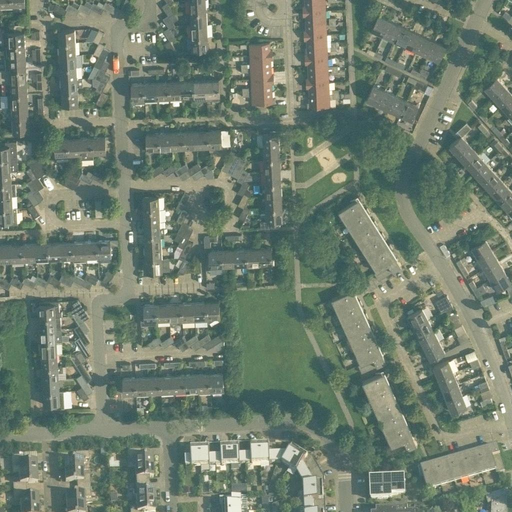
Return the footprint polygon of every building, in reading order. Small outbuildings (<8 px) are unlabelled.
[(77,8),(79,9),(89,14),(92,9),(90,8),(92,3),(86,0),(84,4),(80,2),(80,4),(77,8)] [(124,0),(120,9),(126,12),(131,1),(129,0),(124,0)] [(206,11),(205,0),(189,0),(190,12),(206,11)] [(325,10),(324,0),(304,0),(305,6),(302,6),(302,11),(325,10)] [(93,2),(92,3),(90,8),(92,9),(101,14),(104,8),(102,7),(104,4),(98,1),(97,4),(93,2)] [(105,1),(104,4),(102,7),(104,8),(113,13),(116,7),(105,1)] [(162,6),(168,15),(168,16),(174,12),(168,4),(167,2),(162,6)] [(68,3),(65,9),(67,10),(76,15),(79,9),(77,8),(72,5),(68,3)] [(65,9),(56,4),(48,4),(49,10),(53,10),(64,15),(67,10),(65,9)] [(326,22),(325,10),(302,11),(303,16),(305,16),(305,23),(326,22)] [(190,12),(190,24),(207,23),(206,11),(190,12)] [(510,20),(511,16),(511,15),(504,11),(502,15),(510,20)] [(178,19),(174,12),(168,16),(168,15),(163,18),(168,27),(169,29),(175,25),(173,22),(178,19)] [(383,35),(389,20),(378,15),(371,30),(383,35)] [(401,25),(389,20),(383,35),(394,40),(401,25)] [(326,34),(326,22),(305,23),(306,30),(303,30),(304,35),(326,34)] [(208,36),(207,23),(190,24),(191,37),(208,36)] [(405,45),(412,31),(401,25),(394,40),(405,45)] [(163,31),(169,40),(170,41),(175,38),(169,29),(168,27),(163,31)] [(58,29),(59,42),(75,41),(75,28),(58,29)] [(92,40),(98,43),(99,42),(104,32),(98,29),(92,40)] [(8,32),(8,44),(25,44),(24,31),(8,32)] [(416,50),(422,37),(423,36),(412,31),(405,45),(416,50)] [(327,46),(326,34),(304,35),(304,40),(306,40),(307,47),(327,46)] [(208,36),(191,37),(192,49),(208,48),(208,36)] [(423,36),(422,37),(416,50),(428,55),(434,41),(423,36)] [(169,40),(164,43),(171,54),(176,50),(170,41),(169,40)] [(76,54),(75,41),(59,42),(59,54),(76,54)] [(446,46),(434,41),(428,55),(439,61),(446,46)] [(98,43),(93,53),(98,56),(99,54),(100,54),(105,45),(99,42),(98,43)] [(250,55),(272,54),(272,50),(270,50),(269,42),(249,43),(250,55)] [(25,44),(8,44),(4,44),(5,57),(25,56),(25,44)] [(327,58),(327,46),(307,47),(307,54),(304,54),(305,59),(327,58)] [(59,54),(60,67),(77,66),(76,54),(59,54)] [(105,57),(100,54),(99,54),(98,56),(94,65),(99,68),(100,67),(105,57)] [(250,55),(250,67),(271,66),(270,59),(273,59),(272,54),(250,55)] [(6,69),(10,69),(26,68),(25,56),(5,57),(6,69)] [(328,70),(327,58),(305,59),(305,64),(307,63),(308,71),(328,70)] [(78,78),(77,66),(60,67),(61,79),(78,78)] [(271,66),(250,67),(251,79),(274,78),(273,74),(271,74),(271,66)] [(100,81),(101,79),(106,69),(100,67),(99,68),(94,78),(100,81)] [(27,81),(26,68),(10,69),(6,69),(6,70),(5,82),(27,81)] [(328,82),(328,70),(308,71),(308,78),(306,78),(306,83),(328,82)] [(494,97),(506,86),(497,77),(485,88),(494,97)] [(61,79),(62,92),(78,91),(78,78),(61,79)] [(251,79),(251,91),(272,90),(271,83),(274,83),(274,78),(251,79)] [(107,82),(101,79),(100,81),(95,90),(100,93),(101,93),(102,91),(107,82)] [(194,101),(207,100),(206,79),(193,80),(194,96),(194,101)] [(206,79),(207,100),(220,100),(219,79),(206,79)] [(427,84),(416,79),(415,84),(414,83),(412,87),(424,92),(427,84)] [(170,97),(182,97),(181,80),(169,81),(170,97)] [(182,97),(194,96),(193,80),(181,80),(182,97)] [(8,94),(27,93),(27,81),(5,82),(5,94),(8,94)] [(157,98),(170,97),(169,81),(156,82),(157,98)] [(132,99),(135,99),(135,103),(145,103),(145,99),(144,82),(132,83),(132,99)] [(145,99),(157,98),(156,82),(144,82),(145,99)] [(328,82),(306,83),(306,88),(308,87),(309,95),(329,94),(328,82)] [(367,99),(378,105),(385,90),(373,85),(367,99)] [(511,96),(511,93),(506,86),(494,97),(502,106),(511,96)] [(272,90),(251,91),(252,104),(275,103),(275,97),(272,98),(272,90)] [(396,95),(385,90),(378,105),(389,110),(396,95)] [(79,103),(78,91),(62,92),(62,104),(79,103)] [(100,93),(96,102),(101,105),(107,94),(102,91),(101,93),(100,93)] [(28,105),(27,93),(8,94),(8,106),(28,105)] [(330,106),(329,94),(309,95),(309,102),(307,102),(307,107),(330,106)] [(389,110),(401,115),(407,100),(396,95),(389,110)] [(511,96),(502,106),(510,115),(511,113),(511,96)] [(477,106),(471,99),(468,102),(473,109),(477,106)] [(419,106),(407,100),(401,115),(412,120),(419,106)] [(29,118),(28,105),(8,106),(8,119),(12,119),(29,118)] [(479,115),(480,116),(485,121),(488,118),(482,112),(479,115)] [(12,119),(13,131),(29,131),(29,118),(12,119)] [(493,124),(488,118),(485,121),(490,127),(493,124)] [(471,127),(470,126),(466,122),(455,133),(458,137),(461,135),(462,135),(471,127)] [(487,130),(481,123),(477,126),(484,133),(487,130)] [(197,147),(209,146),(208,129),(196,130),(197,147)] [(208,129),(209,146),(222,146),(221,129),(208,129)] [(185,148),(197,147),(196,130),(184,131),(185,148)] [(487,130),(484,133),(488,138),(492,135),(487,130)] [(498,130),(495,132),(502,139),(505,136),(498,130)] [(160,149),(172,148),(171,131),(159,132),(160,149)] [(172,148),(185,148),(184,131),(171,131),(172,148)] [(147,150),(160,149),(159,132),(146,133),(147,150)] [(262,133),(263,146),(279,145),(279,133),(262,133)] [(458,156),(470,145),(462,135),(450,146),(458,156)] [(93,158),(93,153),(92,136),(80,137),(81,154),(81,159),(93,158)] [(92,136),(93,153),(106,152),(105,136),(92,136)] [(510,142),(505,136),(502,139),(506,145),(510,142)] [(68,158),(68,154),(67,137),(55,138),(56,158),(68,158)] [(68,154),(81,154),(80,137),(67,137),(68,154)] [(503,147),(497,141),(494,144),(500,150),(503,147)] [(0,145),(0,170),(11,170),(9,146),(0,145)] [(280,157),(279,145),(263,146),(263,158),(280,157)] [(479,154),(470,145),(458,156),(467,165),(479,154)] [(503,147),(500,150),(505,156),(509,153),(503,147)] [(221,169),(227,172),(236,153),(231,150),(221,169)] [(241,156),(236,153),(227,172),(233,175),(241,156)] [(479,154),(467,165),(475,174),(487,163),(479,154)] [(29,162),(32,166),(38,177),(49,170),(42,159),(39,155),(29,162)] [(233,175),(238,178),(243,169),(247,159),(241,156),(233,175)] [(263,158),(264,171),(281,170),(280,157),(263,158)] [(198,162),(189,168),(187,169),(190,175),(200,169),(201,168),(198,162)] [(203,174),(213,168),(214,167),(210,162),(201,167),(201,168),(200,169),(203,174)] [(189,168),(185,163),(176,169),(175,170),(178,175),(187,169),(189,168)] [(487,163),(475,174),(483,183),(495,172),(487,163)] [(164,169),(161,164),(150,171),(153,177),(162,171),(164,169)] [(166,176),(175,170),(176,169),(173,164),(164,169),(162,171),(166,176)] [(26,170),(32,179),(33,180),(38,177),(32,166),(26,170)] [(248,172),(243,169),(238,178),(236,180),(242,183),(243,181),(248,172)] [(0,183),(11,183),(11,170),(0,170),(0,183)] [(90,184),(93,178),(91,177),(93,173),(88,170),(86,174),(81,172),(79,177),(79,178),(80,179),(90,184)] [(281,183),(281,170),(264,171),(265,183),(281,183)] [(94,171),(93,173),(91,177),(93,178),(102,183),(105,177),(94,171)] [(503,181),(495,172),(483,183),(491,192),(503,181)] [(65,185),(68,179),(66,178),(57,173),(54,179),(65,185)] [(79,178),(79,177),(69,173),(66,178),(68,179),(78,184),(80,179),(79,178)] [(39,189),(33,180),(32,179),(26,182),(32,191),(33,193),(39,189)] [(237,192),(242,195),(243,195),(244,194),(249,184),(243,181),(242,183),(237,192)] [(503,181),(491,192),(500,201),(511,190),(503,181)] [(0,195),(12,195),(16,195),(16,183),(11,183),(0,183),(0,195)] [(265,183),(265,196),(282,195),(281,183),(265,183)] [(511,206),(511,190),(500,201),(508,210),(511,206)] [(32,191),(27,195),(33,204),(33,203),(34,205),(39,202),(33,193),(32,191)] [(175,208),(177,208),(181,211),(182,209),(190,194),(184,191),(175,208)] [(249,196),(244,194),(243,195),(242,195),(237,205),(243,208),(244,206),(249,196)] [(12,207),(12,195),(0,195),(0,208),(12,208),(12,207)] [(265,196),(266,208),(283,207),(282,195),(265,196)] [(348,204),(338,210),(339,211),(346,222),(364,211),(363,209),(359,202),(362,200),(359,195),(355,198),(356,199),(348,204)] [(142,197),(143,209),(159,208),(159,196),(142,197)] [(33,203),(33,204),(28,207),(35,218),(40,214),(36,207),(34,205),(33,203)] [(243,208),(238,217),(244,220),(250,209),(244,206),(243,208)] [(0,220),(9,221),(9,224),(17,224),(17,207),(12,207),(12,208),(0,208),(0,220)] [(283,220),(283,207),(266,208),(267,221),(260,221),(261,227),(280,226),(280,220),(283,220)] [(364,211),(346,222),(353,234),(372,223),(371,221),(366,214),(369,212),(369,211),(368,209),(367,207),(366,207),(363,209),(364,211)] [(160,221),(159,208),(143,209),(144,222),(160,221)] [(188,212),(182,209),(181,211),(177,208),(176,211),(180,213),(176,220),(182,223),(183,221),(188,212)] [(372,223),(353,234),(361,246),(379,235),(378,234),(374,226),(377,224),(376,221),(374,219),(371,221),(372,223)] [(144,222),(144,234),(161,233),(160,221),(144,222)] [(176,233),(182,235),(182,236),(183,234),(187,227),(188,224),(183,221),(182,223),(176,233)] [(187,227),(183,234),(182,236),(182,235),(177,245),(183,248),(188,239),(192,230),(187,227)] [(379,235),(361,246),(369,258),(387,247),(386,245),(381,238),(384,236),(385,236),(383,233),(382,231),(382,232),(378,234),(379,235)] [(161,246),(161,233),(144,234),(145,247),(161,246)] [(217,241),(216,235),(204,236),(204,251),(209,251),(209,250),(211,250),(210,241),(217,241)] [(86,257),(98,256),(97,239),(85,240),(86,257)] [(110,239),(97,239),(98,256),(111,255),(110,239)] [(178,257),(183,260),(184,260),(185,259),(193,242),(188,239),(183,248),(178,257)] [(472,247),(478,258),(492,250),(486,239),(472,247)] [(73,257),(86,257),(85,240),(72,241),(73,257)] [(48,259),(61,258),(60,241),(48,242),(48,259)] [(61,258),(73,257),(72,241),(60,241),(61,258)] [(36,259),(48,259),(48,242),(35,243),(36,259)] [(11,261),(24,260),(23,243),(10,244),(11,261)] [(24,260),(36,259),(35,243),(23,243),(24,260)] [(387,247),(369,258),(376,270),(394,259),(389,250),(392,248),(391,245),(389,243),(386,245),(387,247)] [(0,261),(11,261),(10,244),(0,244),(0,261)] [(145,247),(145,259),(162,258),(161,246),(145,247)] [(247,264),(259,264),(259,247),(246,248),(247,264)] [(259,247),(259,264),(272,263),(271,247),(259,247)] [(235,265),(247,264),(246,248),(234,249),(235,265)] [(210,266),(222,266),(221,249),(211,250),(209,250),(209,251),(210,266)] [(222,266),(235,265),(234,249),(221,249),(222,266)] [(498,260),(492,250),(478,258),(484,268),(498,260)] [(162,271),(162,258),(145,259),(146,271),(156,271),(162,271)] [(374,272),(378,279),(401,265),(397,258),(394,259),(376,270),(376,271),(374,272)] [(190,261),(185,259),(184,260),(183,260),(178,270),(184,273),(190,261)] [(460,268),(464,266),(460,259),(456,261),(460,268)] [(505,271),(498,260),(484,268),(490,279),(505,271)] [(468,273),(464,266),(460,268),(464,275),(468,273)] [(107,270),(102,281),(107,284),(113,273),(107,270)] [(511,281),(505,271),(490,279),(497,290),(511,281)] [(71,279),(73,280),(82,285),(85,279),(84,279),(84,278),(74,273),(71,279)] [(84,279),(85,279),(95,284),(98,279),(86,273),(84,278),(84,279)] [(59,280),(60,281),(61,281),(70,286),(73,280),(71,279),(62,274),(59,280)] [(34,281),(36,282),(45,287),(48,281),(46,280),(47,280),(37,275),(34,281)] [(46,280),(48,281),(58,286),(60,281),(59,280),(49,275),(47,280),(46,280)] [(9,282),(11,283),(21,288),(23,283),(21,282),(22,281),(12,276),(9,282)] [(21,282),(23,283),(23,282),(33,287),(36,282),(34,281),(25,276),(22,281),(21,282)] [(9,282),(0,277),(0,284),(8,289),(11,283),(9,282)] [(473,289),(476,287),(472,280),(468,282),(473,289)] [(342,294),(332,298),(337,311),(357,302),(356,301),(353,293),(356,291),(357,291),(355,286),(350,288),(351,290),(342,294)] [(481,294),(476,287),(473,289),(477,296),(481,294)] [(444,310),(452,306),(446,295),(435,301),(439,308),(442,306),(444,310)] [(74,305),(72,307),(72,315),(73,315),(79,312),(84,320),(89,317),(85,310),(78,299),(72,303),(74,305)] [(357,302),(337,311),(343,325),(363,316),(362,314),(359,306),(362,305),(363,304),(361,302),(360,299),(356,301),(357,302)] [(38,304),(39,317),(60,316),(62,316),(62,310),(59,311),(59,300),(44,301),(44,304),(38,304)] [(207,321),(207,320),(207,317),(206,300),(194,301),(195,322),(207,321)] [(206,300),(207,317),(207,320),(209,322),(218,317),(220,316),(219,300),(206,300)] [(181,302),(183,322),(195,322),(194,301),(181,302)] [(158,319),(170,319),(169,302),(157,303),(158,319)] [(183,322),(181,302),(169,302),(170,319),(171,319),(175,324),(180,323),(183,322)] [(158,322),(158,319),(157,303),(144,303),(145,318),(141,318),(141,325),(156,324),(158,322)] [(408,315),(414,326),(428,319),(422,308),(408,315)] [(79,312),(73,315),(79,324),(84,332),(89,329),(85,322),(84,320),(79,312)] [(363,316),(343,325),(349,337),(368,329),(368,327),(364,319),(368,318),(368,317),(367,315),(366,312),(366,313),(362,314),(363,316)] [(61,328),(60,316),(39,317),(39,330),(61,328)] [(433,330),(428,319),(414,326),(419,337),(433,330)] [(79,324),(73,328),(79,337),(80,337),(85,345),(90,341),(86,335),(84,332),(79,324)] [(368,329),(349,337),(355,351),(374,342),(374,340),(370,332),(374,330),(373,328),(372,325),(368,327),(368,329)] [(40,342),(57,341),(62,341),(62,328),(61,328),(39,330),(40,342)] [(469,339),(464,328),(456,332),(462,343),(469,339)] [(433,330),(419,337),(425,348),(439,340),(433,330)] [(210,340),(203,344),(207,350),(213,345),(215,349),(224,349),(224,338),(220,333),(211,339),(210,340)] [(195,334),(186,340),(185,341),(178,345),(182,350),(191,345),(196,341),(199,340),(198,339),(195,334)] [(210,340),(211,339),(208,334),(198,339),(199,340),(196,341),(191,345),(194,350),(203,344),(210,340)] [(162,341),(160,342),(163,348),(173,342),(174,341),(171,335),(161,341),(162,341)] [(186,340),(183,335),(174,341),(173,342),(176,347),(178,345),(185,341),(186,340)] [(158,336),(148,342),(148,343),(151,348),(160,342),(162,341),(161,341),(158,336)] [(79,337),(74,340),(80,349),(81,351),(86,357),(91,354),(87,347),(85,345),(80,337),(79,337)] [(374,342),(355,351),(360,363),(380,354),(376,345),(379,343),(380,343),(379,341),(378,339),(377,339),(374,340),(374,342)] [(445,351),(439,340),(425,348),(431,359),(445,351)] [(57,354),(57,341),(40,342),(41,355),(57,354)] [(80,349),(75,353),(81,362),(82,363),(87,360),(86,357),(81,351),(80,349)] [(358,364),(357,365),(361,373),(382,363),(386,361),(382,353),(380,354),(360,363),(361,363),(358,364)] [(41,355),(41,367),(58,366),(57,354),(41,355)] [(433,365),(438,377),(453,371),(448,359),(433,365)] [(81,362),(76,365),(81,374),(87,382),(92,379),(88,372),(82,363),(81,362)] [(63,366),(58,366),(41,367),(42,379),(59,378),(58,372),(63,371),(63,366)] [(381,373),(362,381),(368,394),(388,386),(387,384),(383,376),(387,374),(385,369),(380,371),(381,373)] [(458,383),(453,371),(438,377),(443,388),(458,383)] [(210,373),(211,389),(211,393),(224,392),(223,372),(210,373)] [(186,390),(198,390),(197,373),(185,374),(186,390)] [(211,393),(211,389),(210,373),(197,373),(198,390),(198,393),(211,393)] [(81,374),(76,377),(82,386),(83,388),(88,395),(93,391),(88,384),(87,382),(81,374)] [(161,392),(173,391),(173,374),(160,375),(161,392)] [(173,391),(186,390),(185,374),(173,374),(173,391)] [(149,392),(161,392),(160,375),(148,376),(149,392)] [(124,393),(136,393),(135,376),(123,377),(124,393)] [(136,393),(149,392),(148,376),(135,376),(136,393)] [(42,379),(43,391),(59,391),(59,378),(42,379)] [(388,386),(368,394),(374,407),(393,399),(393,397),(389,389),(393,388),(393,387),(392,385),(391,382),(387,384),(388,386)] [(443,388),(447,400),(462,394),(458,383),(443,388)] [(82,386),(77,390),(84,400),(89,397),(88,395),(83,388),(82,386)] [(64,390),(59,391),(43,391),(43,404),(54,404),(54,408),(64,408),(64,390)] [(467,406),(462,394),(447,400),(452,412),(467,406)] [(393,399),(374,407),(380,421),(399,412),(399,410),(395,402),(399,400),(398,398),(397,395),(396,395),(393,397),(393,399)] [(493,403),(491,397),(480,401),(482,407),(493,403)] [(399,412),(380,421),(386,433),(405,425),(405,423),(401,415),(405,413),(404,411),(403,408),(402,408),(399,410),(399,412)] [(405,425),(386,433),(391,446),(411,437),(407,428),(410,426),(411,426),(410,424),(409,421),(408,421),(405,423),(405,425)] [(392,455),(393,455),(417,444),(414,436),(411,437),(391,446),(389,447),(389,448),(392,455)] [(274,442),(275,463),(281,463),(289,468),(300,452),(295,449),(296,447),(287,441),(274,442)] [(275,463),(274,442),(265,442),(265,444),(259,445),(260,464),(275,463)] [(245,465),(244,443),(235,444),(235,446),(229,446),(230,465),(245,465)] [(260,464),(259,445),(254,445),(253,443),(244,443),(245,465),(260,464)] [(230,465),(229,446),(224,446),(224,444),(214,445),(215,466),(230,465)] [(215,466),(214,445),(205,445),(206,447),(199,447),(200,467),(215,466)] [(200,467),(199,447),(194,448),(194,446),(184,446),(185,467),(200,467)] [(489,451),(495,471),(496,474),(497,474),(504,472),(497,446),(489,448),(489,451)] [(483,475),(495,471),(489,451),(480,454),(478,449),(476,450),(483,475)] [(134,468),(152,467),(151,456),(140,457),(140,450),(126,451),(127,468),(134,468)] [(462,454),(469,479),(483,475),(476,450),(473,451),(474,455),(466,458),(465,453),(462,454)] [(305,455),(300,452),(289,468),(297,473),(300,478),(318,468),(313,458),(306,453),(305,455)] [(64,471),(82,470),(82,465),(84,465),(84,459),(88,459),(88,453),(75,454),(75,460),(64,461),(64,471)] [(451,457),(448,458),(455,483),(469,479),(462,454),(459,455),(461,459),(452,462),(451,457)] [(18,474),(36,473),(36,462),(24,463),(24,456),(11,457),(11,468),(18,468),(18,474)] [(437,461),(435,462),(442,486),(455,483),(448,458),(446,459),(447,463),(439,465),(437,461)] [(426,491),(442,486),(435,462),(432,463),(433,467),(425,469),(424,465),(418,467),(420,471),(421,471),(426,491)] [(134,468),(134,474),(132,474),(132,479),(128,479),(128,485),(141,484),(148,484),(148,478),(152,477),(152,467),(134,468)] [(318,468),(300,478),(303,484),(303,493),(323,492),(322,486),(324,486),(324,477),(318,468)] [(76,482),(77,488),(89,487),(89,475),(82,476),(82,470),(64,471),(65,482),(76,482)] [(37,484),(36,473),(18,474),(19,479),(16,480),(16,485),(12,485),(12,491),(26,490),(25,484),(37,484)] [(379,475),(379,478),(369,479),(370,500),(392,499),(392,495),(404,494),(403,477),(386,478),(386,474),(379,475)] [(148,484),(141,484),(128,485),(128,492),(133,492),(133,497),(135,497),(136,502),(154,501),(153,490),(148,490),(148,484)] [(90,498),(89,487),(77,488),(77,494),(65,495),(66,505),(83,504),(83,499),(90,498)] [(26,497),(26,490),(12,491),(13,502),(20,502),(20,508),(38,507),(37,496),(26,497)] [(463,504),(463,511),(510,511),(510,498),(507,498),(507,491),(463,504)] [(298,508),(325,507),(325,498),(323,498),(323,492),(303,493),(299,493),(298,493),(298,508)] [(219,498),(220,507),(222,507),(222,511),(246,511),(246,497),(241,497),(219,498)] [(143,511),(154,511),(154,501),(136,502),(136,507),(129,508),(129,511),(143,511)]
